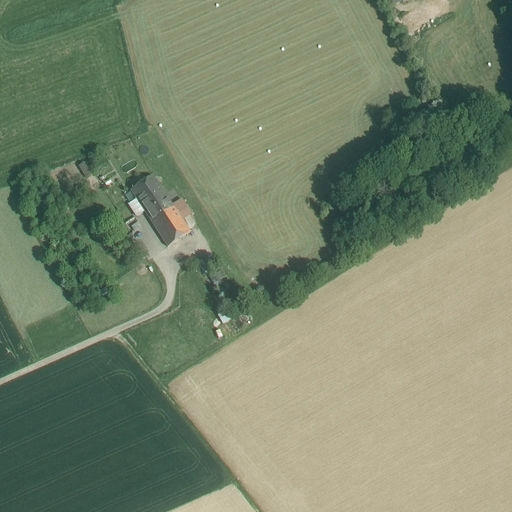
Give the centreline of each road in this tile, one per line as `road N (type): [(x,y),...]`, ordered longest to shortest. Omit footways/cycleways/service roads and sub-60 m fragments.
road 1 (track): [(280,310),(502,168),(511,152)]
road 2 (track): [(0,383),(169,304),(171,277),(140,223)]
